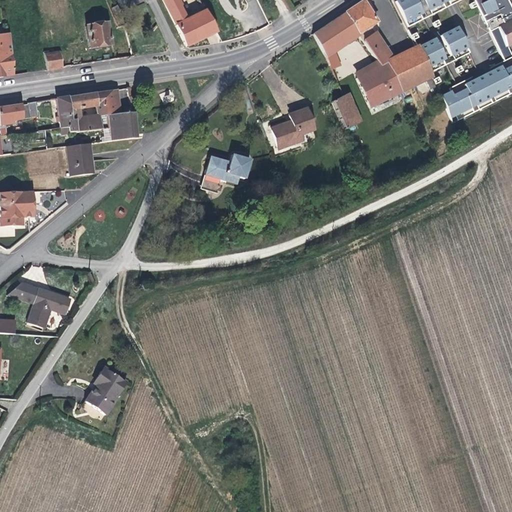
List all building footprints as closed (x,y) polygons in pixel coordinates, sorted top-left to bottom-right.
[(158,0),(180,45),(184,47),(203,38),(192,16),(181,20),(175,7),(177,6),(173,0),(158,0)] [(403,30),(421,21),(410,0),(397,0),(390,4),(403,30)] [(421,21),(426,18),(417,0),(411,0),(410,0),(421,21)] [(438,0),(417,0),(426,18),(442,10),(443,9),(438,0)] [(438,0),(443,9),(453,4),(450,0),(438,0)] [(473,8),(484,30),(494,25),(486,7),(484,7),(480,0),(468,0),(471,3),(473,8)] [(495,29),(503,48),(511,43),(511,15),(503,0),(480,0),(484,7),(486,7),(494,25),(495,29)] [(371,35),(366,27),(373,23),(359,1),(341,13),(356,36),(376,65),(382,62),(388,60),(371,35)] [(192,16),(203,38),(212,33),(201,11),(192,16)] [(341,13),(324,24),(332,36),(338,32),(343,40),(341,42),(343,45),(356,36),(341,13)] [(107,46),(103,23),(83,26),(86,50),(107,46)] [(324,24),(317,28),(333,51),(343,45),(341,42),(343,40),(338,32),(332,36),(324,24)] [(484,30),(486,34),(493,30),(495,29),(494,25),(484,30)] [(317,28),(309,33),(319,54),(326,69),(330,67),(329,64),(334,61),(329,54),(333,51),(317,28)] [(0,77),(10,75),(5,29),(0,29),(0,77)] [(452,62),(452,61),(466,55),(453,29),(436,38),(439,43),(448,63),(449,64),(452,62)] [(503,48),(495,29),(493,30),(503,48)] [(407,50),(412,47),(409,42),(407,37),(404,31),(400,33),(402,37),(401,38),(407,50)] [(426,73),(426,75),(444,66),(443,65),(433,46),(431,41),(415,48),(426,73)] [(449,64),(448,63),(439,43),(433,46),(443,65),(444,66),(449,64)] [(382,62),(398,93),(428,79),(426,75),(426,73),(415,48),(414,47),(388,60),(382,62)] [(44,70),(58,68),(55,50),(45,51),(45,49),(40,49),(44,70)] [(511,60),(511,62),(508,63),(502,66),(500,63),(496,65),(497,68),(488,73),(484,75),(494,96),(511,87),(511,60)] [(367,108),(398,93),(382,62),(376,65),(377,68),(353,79),(367,108)] [(486,70),(488,73),(497,68),(496,65),(486,70)] [(437,98),(446,120),(494,96),(484,75),(470,82),(460,87),(459,84),(454,86),(455,89),(447,93),(437,98)] [(114,90),(108,91),(111,115),(111,116),(118,116),(114,90)] [(343,93),(355,117),(359,115),(347,90),(343,93)] [(94,117),(95,117),(103,116),(111,115),(108,91),(91,93),(93,108),(94,117)] [(71,120),(73,133),(96,131),(95,117),(94,117),(78,119),(77,110),(93,108),(91,93),(66,97),(68,121),(71,120)] [(330,99),(343,128),(357,123),(355,117),(343,93),(330,99)] [(64,128),(65,134),(73,133),(71,120),(68,121),(66,97),(53,99),(56,128),(64,128)] [(27,117),(33,116),(35,116),(34,102),(31,102),(26,103),(27,117)] [(0,136),(2,136),(1,125),(15,123),(14,120),(19,119),(18,104),(0,107),(0,136)] [(276,144),(291,140),(291,143),(304,139),(301,127),(311,124),(305,107),(287,113),(289,120),(270,127),(276,144)] [(108,130),(109,142),(132,139),(130,115),(121,115),(118,116),(111,116),(111,115),(103,116),(105,130),(108,130)] [(101,130),(102,143),(109,142),(108,130),(105,130),(101,130)] [(88,170),(86,157),(85,145),(61,148),(62,159),(64,172),(65,178),(89,174),(88,170)] [(209,155),(199,186),(217,191),(221,179),(234,182),(236,174),(242,176),(247,158),(229,152),(227,160),(209,155)] [(27,194),(25,194),(0,194),(0,227),(18,227),(18,219),(28,218),(27,194)] [(64,299),(30,288),(17,283),(2,296),(25,303),(59,315),(64,299)] [(0,332),(15,333),(15,318),(0,318),(0,332)] [(119,385),(97,369),(87,384),(89,386),(79,401),(99,416),(119,385)]
